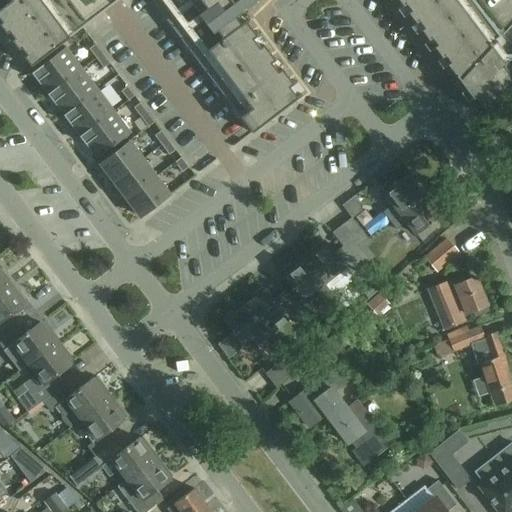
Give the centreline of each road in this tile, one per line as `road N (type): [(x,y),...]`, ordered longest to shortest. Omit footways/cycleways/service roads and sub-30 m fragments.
road 1 (residential): [(351,97),(132,265)]
road 2 (residential): [(171,314),(387,144)]
road 3 (residential): [(321,511),(171,314)]
road 4 (residential): [(132,265),(0,91)]
road 5 (residential): [(126,351),(247,511)]
road 6 (residential): [(511,251),(469,160),(428,111)]
road 7 (residential): [(0,183),(86,297)]
road 8 (residential): [(428,111),(344,0)]
road 9 (residential): [(305,0),(288,13),(351,97)]
